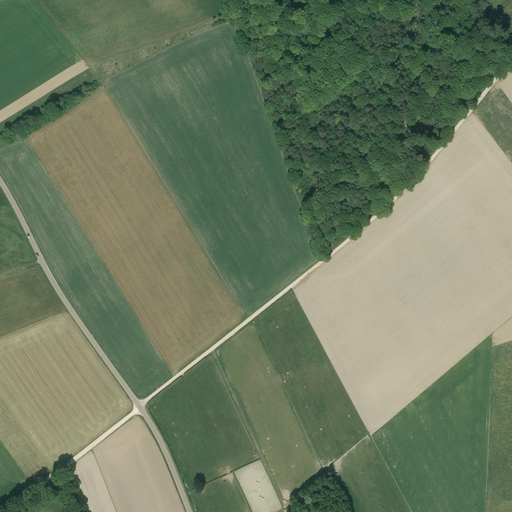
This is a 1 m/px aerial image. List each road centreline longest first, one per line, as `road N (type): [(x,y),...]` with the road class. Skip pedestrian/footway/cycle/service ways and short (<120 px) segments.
road 1 (track): [(140,408),(379,214),(510,63)]
road 2 (tertiary): [(189,511),(160,440),(61,295),(0,181)]
road 3 (track): [(140,408),(2,511)]
